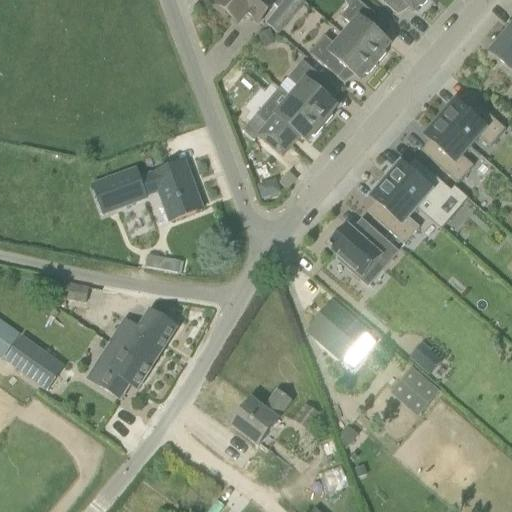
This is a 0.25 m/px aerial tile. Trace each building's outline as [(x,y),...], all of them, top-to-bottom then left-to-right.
[(278,10),(286,0),(215,0),(213,3),(217,5),(215,8),(225,17),(227,15),(239,24),(246,15),(258,25),(274,6),(278,10)] [(300,0),(287,0),(266,25),(279,35),(305,4),(300,0)] [(388,28),(356,0),(341,18),(352,28),(344,37),(377,66),(386,56),(385,52),(390,46),(380,38),(388,28)] [(379,0),(396,14),(404,4),(414,13),(419,7),(423,8),(429,0),(379,0)] [(511,26),(489,53),(511,72),(511,26)] [(276,45),(270,31),(258,36),(265,50),(276,45)] [(377,66),(344,37),(336,47),(324,37),(309,55),(341,83),(350,72),(360,81),(365,75),(369,76),(377,66)] [(299,90),(291,100),(324,128),(332,118),(331,114),(336,109),(326,100),(335,90),(303,62),(287,80),(299,90)] [(291,100),(279,90),(256,117),(267,127),(259,137),(280,154),(297,135),(307,143),(311,138),(315,138),(324,128),(291,100)] [(437,119),(470,148),(479,138),(490,148),(505,131),(474,103),(465,113),(455,104),(451,109),(448,107),(437,119)] [(462,157),(470,148),(437,119),(427,131),(429,133),(425,138),(435,147),(426,157),(458,185),(473,167),(462,157)] [(153,176),(146,178),(152,195),(159,192),(170,223),(202,211),(185,163),(153,175),(153,176)] [(384,181),(417,209),(425,200),(436,210),(452,192),(420,164),(411,174),(401,166),(397,170),(394,168),(384,181)] [(152,195),(146,178),(140,180),(136,171),(93,187),(103,215),(146,199),(146,197),(152,195)] [(280,185),(287,192),(296,181),(289,174),(280,185)] [(281,194),(276,180),(257,186),(262,201),(281,194)] [(408,219),(417,209),(384,181),(373,193),(376,195),(371,200),(381,209),(372,219),(404,246),(420,229),(408,219)] [(331,245),(328,250),(362,280),(381,258),(388,264),(398,253),(366,226),(358,236),(347,227),(341,235),(338,233),(329,243),(331,245)] [(148,257),(145,269),(177,275),(179,263),(148,257)] [(58,283),(55,298),(85,305),(89,289),(58,283)] [(310,335),(342,362),(365,335),(334,308),(310,335)] [(110,344),(151,371),(177,330),(150,312),(139,329),(125,320),(110,344)] [(19,336),(1,323),(0,323),(0,361),(1,362),(19,336)] [(36,386),(55,360),(23,338),(5,363),(36,386)] [(120,401),(130,386),(138,391),(151,371),(110,344),(96,365),(108,373),(99,388),(120,401)] [(442,362),(423,346),(410,361),(429,377),(442,362)] [(437,396),(409,373),(393,392),(421,416),(437,396)] [(291,403),(277,392),(263,411),(251,402),(231,428),(258,448),(278,422),(277,422),(291,403)] [(295,424),(310,435),(323,417),(307,406),(295,424)] [(359,436),(350,429),(341,440),(350,447),(359,436)] [(367,477),(363,468),(354,471),(358,480),(367,477)]
